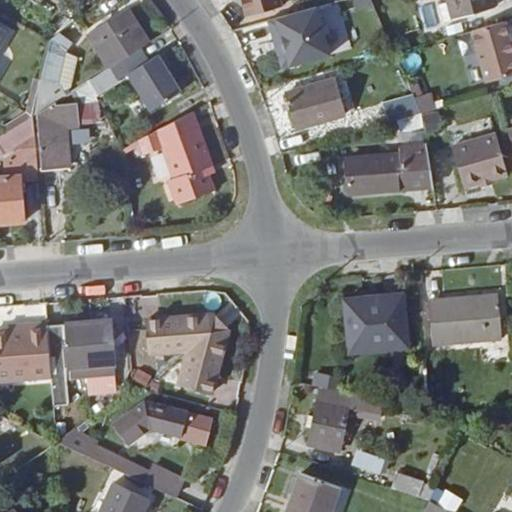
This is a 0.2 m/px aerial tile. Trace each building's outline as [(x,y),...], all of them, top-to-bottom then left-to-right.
[(281,0),(242,0),(247,16),(283,5),(281,0)] [(324,21),(373,9),(370,0),(342,0),(320,6),(324,21)] [(448,0),(454,18),(496,6),(493,0),(448,0)] [(289,69),(329,57),(315,7),(268,21),(273,41),(280,39),(289,69)] [(141,49),(142,49),(150,44),(129,10),(90,35),(111,68),(112,68),(113,67),(141,49)] [(61,34),(63,32),(52,17),(40,27),(51,41),(52,41),(61,34)] [(511,75),(511,43),(506,21),(472,30),(488,82),(511,75)] [(52,41),(34,116),(40,113),(57,102),(68,95),(65,91),(69,89),(77,57),(67,51),(72,43),(61,34),(52,41)] [(141,49),(113,67),(121,79),(130,74),(152,111),(182,92),(159,56),(149,62),(141,49)] [(111,68),(90,81),(96,94),(121,79),(113,67),(112,68),(111,68)] [(337,79),(285,93),(296,130),(347,114),(337,79)] [(431,92),(417,96),(422,114),(437,110),(431,92)] [(422,114),(414,95),(385,103),(391,123),(399,121),(416,116),(422,114)] [(102,119),(100,102),(59,106),(57,102),(40,113),(40,120),(44,168),(70,166),(66,126),(81,125),(81,121),(102,119)] [(194,112),(140,141),(141,147),(161,145),(166,176),(160,177),(165,201),(203,194),(199,170),(205,169),(194,112)] [(422,114),(416,116),(419,128),(425,127),(422,114)] [(34,116),(0,137),(0,154),(35,133),(35,125),(34,116)] [(416,116),(399,121),(402,133),(419,128),(416,116)] [(497,134),(453,146),(464,186),(507,175),(497,134)] [(434,188),(427,144),(401,146),(402,153),(347,158),(349,193),(434,188)] [(39,177),(37,151),(14,155),(16,176),(0,177),(0,223),(27,221),(23,179),(39,177)] [(404,293),(345,300),(350,352),(409,346),(404,293)] [(499,295),(429,301),(433,345),(502,338),(499,295)] [(214,308),(205,309),(225,331),(227,322),(214,308)] [(145,314),(148,350),(189,346),(181,382),(213,388),(225,331),(205,309),(145,314)] [(112,321),(48,326),(52,376),(55,407),(70,404),(68,377),(116,373),(112,321)] [(48,326),(48,322),(10,325),(10,330),(0,330),(0,380),(52,376),(48,326)] [(315,372),(313,385),(323,388),(340,392),(342,377),(315,372)] [(340,392),(323,388),(311,446),(340,452),(341,447),(350,448),(358,408),(350,406),(352,394),(340,392)] [(426,410),(444,414),(447,401),(429,397),(426,410)] [(207,444),(213,419),(187,413),(145,402),(115,422),(129,443),(147,431),(157,429),(207,444)] [(154,487),(165,492),(177,498),(185,479),(155,466),(152,473),(97,445),(98,441),(87,436),(92,430),(87,420),(58,441),(58,443),(154,487)] [(331,511),(341,488),(302,473),(288,511),(331,511)] [(406,492),(417,496),(418,496),(424,482),(400,473),(394,488),(406,492)] [(143,511),(150,499),(114,483),(100,511),(143,511)] [(445,489),(437,503),(454,511),(456,511),(463,498),(445,489)] [(417,496),(406,492),(402,504),(413,507),(417,496)] [(0,507),(0,511),(16,511),(9,501),(0,507)] [(449,511),(431,501),(425,511),(449,511)]
